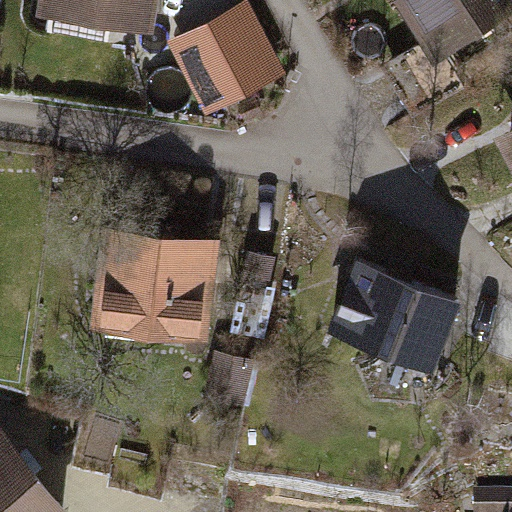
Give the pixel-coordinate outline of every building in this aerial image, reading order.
[(144,0),(28,0),(27,8),(140,27),(144,0)] [(383,0),(418,55),(504,0),(383,0)] [(239,1),(161,40),(199,117),(218,108),(278,78),(239,1)] [(511,106),(477,124),(511,194),(511,106)] [(206,241),(93,227),(81,326),(195,339),(206,241)] [(442,299),(340,259),(313,326),(416,366),(442,299)] [(0,511),(48,511),(0,441),(0,511)] [(511,511),(511,505),(510,488),(476,491),(478,511),(511,511)]
